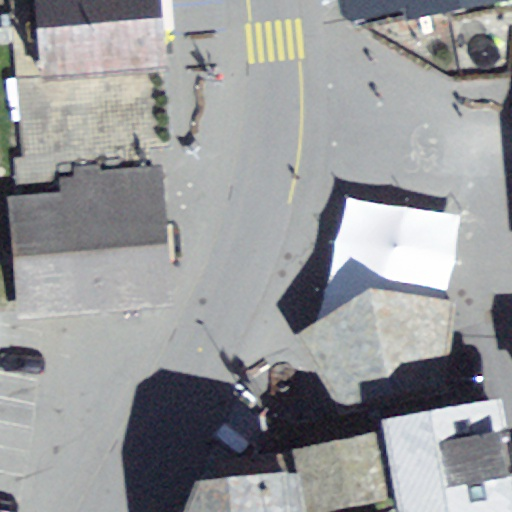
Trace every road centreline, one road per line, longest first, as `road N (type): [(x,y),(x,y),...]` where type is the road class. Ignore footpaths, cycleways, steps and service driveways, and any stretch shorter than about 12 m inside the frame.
road 1 (tertiary): [(260,181),(248,239),(208,342),(112,511)]
road 2 (residential): [(499,307),(260,181)]
road 3 (tertiary): [(271,0),(269,138),(260,181)]
